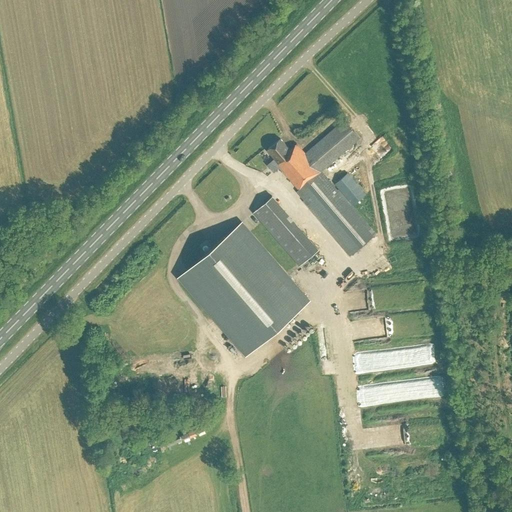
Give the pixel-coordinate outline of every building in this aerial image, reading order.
[(273,172),(280,166),(299,189),(297,191),(351,254),(374,233),(321,171),(360,137),(344,119),(305,153),(297,144),(291,149),(281,137),(267,149),(274,158),(269,162),(271,164),(269,166),(273,172)] [(379,157),(387,149),(376,138),(368,145),(379,157)] [(335,183),(353,205),(365,194),(347,173),(335,183)] [(300,264),(318,248),(272,195),(253,211),(300,264)] [(305,301),(239,223),(180,274),(246,351),(305,301)] [(313,342),(312,342),(312,336),(291,336),(291,354),(303,354),(304,349),(313,349),(313,342)] [(276,338),(270,342),(275,348),(280,344),(276,338)] [(261,430),(269,426),(264,418),(256,423),(261,430)]
